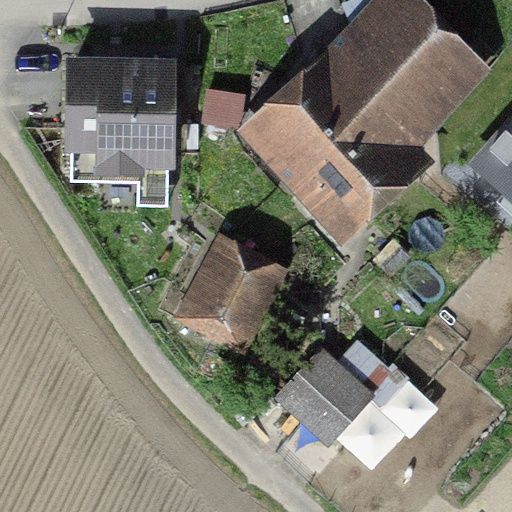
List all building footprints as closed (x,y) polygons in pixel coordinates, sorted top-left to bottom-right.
[(295,165),(310,181),(346,220),(413,159),(389,132),(464,59),(463,58),(456,50),(408,2),(366,49),(358,41),(263,129),(295,165)] [(171,164),(171,66),(68,66),(68,164),(171,164)] [(511,193),(511,124),(478,164),(511,193)] [(269,294),(258,288),(224,267),(188,329),(214,344),(220,333),(241,345),(269,294)] [(318,354),(275,401),(324,445),(366,399),(318,354)]
